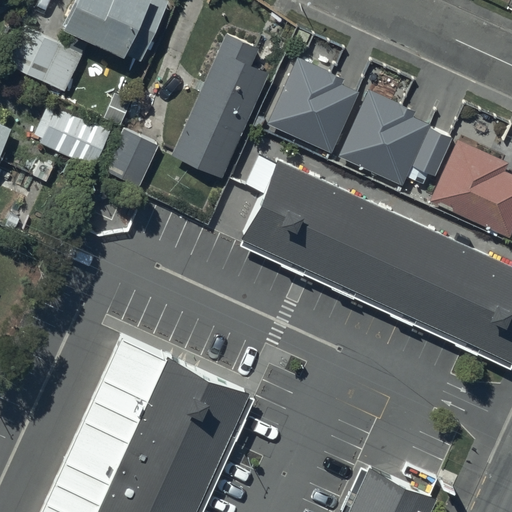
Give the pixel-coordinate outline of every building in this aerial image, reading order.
[(68,0),(62,13),(121,40),(120,44),(139,53),(163,0),(68,0)] [(22,20),(5,57),(63,84),(80,47),(22,20)] [(259,39),(225,24),(170,145),(221,168),(268,64),(251,57),(259,39)] [(297,50),(266,116),(330,146),(358,86),(340,77),(343,71),(297,50)] [(366,82),(337,149),(402,177),(409,160),(433,171),(452,128),(408,109),(411,102),(366,82)] [(111,123),(55,98),(39,135),(70,149),(61,167),(87,178),(111,123)] [(0,116),(0,142),(10,121),(0,116)] [(458,130),(428,192),(508,230),(511,221),(511,165),(503,162),(507,154),(458,130)] [(511,259),(256,146),(218,233),(497,356),(506,360),(511,346),(511,259)] [(34,511),(196,511),(248,398),(113,338),(34,511)] [(418,511),(424,502),(361,471),(339,511),(418,511)]
